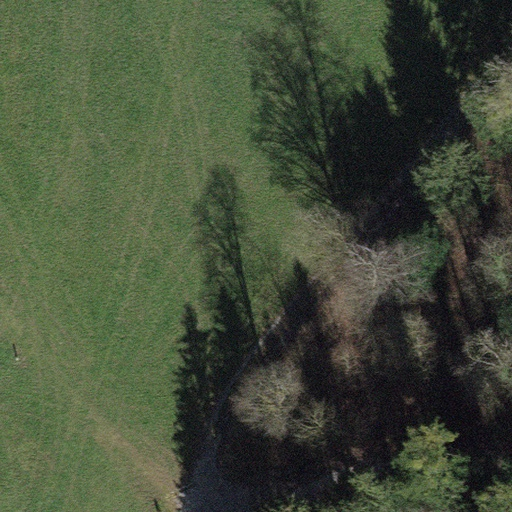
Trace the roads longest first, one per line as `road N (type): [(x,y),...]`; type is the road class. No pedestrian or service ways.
road 1 (track): [(206,507),(223,411),(511,47)]
road 2 (track): [(511,459),(303,476),(206,507)]
